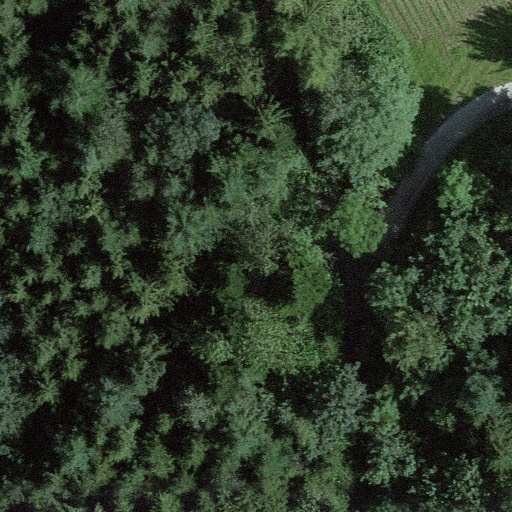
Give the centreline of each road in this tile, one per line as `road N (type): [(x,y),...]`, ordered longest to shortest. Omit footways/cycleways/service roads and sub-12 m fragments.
road 1 (track): [(246,0),(326,195),(357,322),(379,511)]
road 2 (track): [(357,322),(406,207),(467,118),(511,107)]
